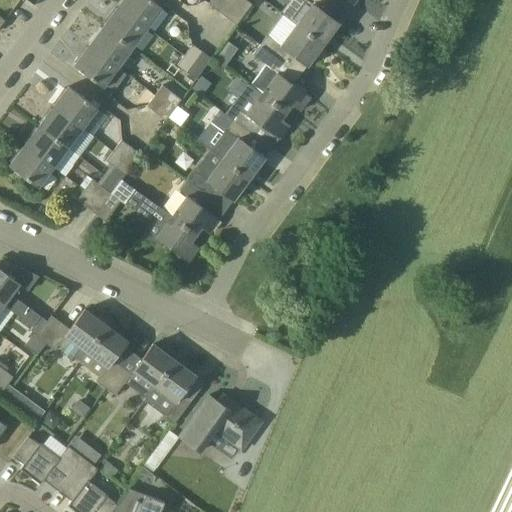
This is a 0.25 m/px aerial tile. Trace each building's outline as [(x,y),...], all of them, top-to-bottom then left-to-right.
[(120,0),(117,5),(148,28),(163,8),(152,0),(120,0)] [(212,0),(209,4),(219,11),(226,0),(212,0)] [(226,0),(219,11),(228,18),(241,0),(226,0)] [(247,0),(241,0),(228,18),(238,25),(253,4),(247,0)] [(344,12),(327,0),(289,0),(280,13),(297,25),(324,45),(340,24),(337,22),(344,12)] [(148,28),(117,5),(104,22),(106,24),(104,26),(133,48),(148,28)] [(324,45),(297,25),(282,46),(268,36),(261,45),(281,61),(288,52),(309,66),(324,45)] [(133,48),(104,26),(102,29),(101,27),(88,45),(119,68),(133,48)] [(222,61),(228,61),(233,52),(232,47),(227,43),(217,57),(222,61)] [(178,65),(187,72),(203,51),(193,44),(178,65)] [(104,87),(119,68),(88,45),(75,62),(77,63),(75,66),(104,87)] [(281,61),(261,45),(253,55),(266,65),(251,85),(287,112),(293,105),(300,111),(311,97),(274,70),(281,61)] [(203,51),(187,72),(197,79),(212,59),(203,51)] [(148,106),(157,113),(173,93),(163,85),(148,106)] [(282,119),(287,112),(251,85),(235,106),(239,109),(232,119),(254,135),(261,125),(280,139),(290,125),(282,119)] [(65,88),(52,105),(83,128),(98,108),(69,87),(67,90),(65,88)] [(173,93),(157,113),(167,120),(182,100),(173,93)] [(69,148),(83,128),(52,105),(39,123),(41,124),(40,126),(69,148)] [(225,128),(226,129),(210,150),(223,160),(250,179),(266,158),(247,144),(254,135),(232,119),(225,128)] [(54,168),(69,148),(40,126),(38,129),(36,127),(23,145),(54,168)] [(116,168),(132,147),(122,140),(107,161),(111,164),(116,168)] [(54,168),(23,145),(10,162),(12,163),(10,166),(39,188),(54,168)] [(141,154),(132,147),(116,168),(111,164),(104,173),(119,184),(122,180),(141,154)] [(250,179),(223,160),(210,150),(195,171),(194,171),(187,181),(208,196),(215,187),(234,201),(250,179)] [(104,173),(97,183),(103,187),(87,208),(97,215),(113,194),(112,194),(119,184),(104,173)] [(97,183),(93,180),(78,200),(87,208),(103,187),(97,183)] [(119,184),(112,194),(113,194),(122,201),(126,204),(128,202),(135,207),(144,195),(122,180),(119,184)] [(208,196),(187,181),(180,190),(188,196),(173,217),(197,235),(202,228),(210,234),(220,220),(201,206),(208,196)] [(107,222),(122,201),(113,194),(97,215),(107,222)] [(197,235),(173,217),(144,195),(135,207),(134,209),(147,218),(149,216),(164,228),(157,238),(189,262),(200,248),(192,242),(197,235)] [(4,259),(0,263),(0,269),(8,275),(16,265),(4,259)] [(13,295),(20,285),(27,291),(38,276),(16,265),(8,275),(0,269),(0,302),(5,306),(34,327),(42,317),(13,295)] [(62,323),(46,344),(55,350),(59,346),(64,349),(62,352),(72,359),(74,357),(80,361),(87,352),(107,325),(86,310),(71,330),(62,323)] [(37,337),(46,344),(62,323),(52,316),(37,337)] [(107,325),(87,352),(80,361),(101,377),(97,382),(107,389),(122,367),(113,361),(128,341),(107,325)] [(35,356),(44,343),(33,335),(24,347),(35,356)] [(154,344),(133,372),(154,387),(175,360),(154,344)] [(175,360),(154,387),(145,401),(175,423),(191,403),(182,396),(197,376),(175,360)] [(0,381),(7,387),(14,378),(0,367),(0,381)] [(116,396),(125,384),(132,374),(122,367),(107,389),(116,396)] [(9,402),(13,405),(22,393),(17,390),(13,388),(11,391),(10,392),(5,399),(9,402)] [(215,430),(241,449),(242,449),(261,422),(222,395),(218,401),(210,395),(180,438),(200,452),(215,430)] [(83,417),(90,408),(78,400),(72,409),(83,417)] [(61,419),(50,410),(42,422),(53,430),(61,419)] [(152,473),(179,438),(169,431),(143,466),(152,473)] [(58,491),(84,457),(68,446),(59,458),(40,444),(39,445),(29,437),(14,456),(24,464),(21,469),(41,485),(47,477),(60,488),(58,490),(58,491)] [(92,447),(84,458),(94,465),(102,455),(92,447)] [(99,469),(84,457),(58,491),(59,491),(61,488),(74,498),(68,506),(76,511),(112,511),(113,511),(118,505),(107,497),(109,496),(90,481),(99,469)] [(112,478),(118,470),(104,459),(98,467),(112,478)] [(130,489),(118,505),(113,511),(173,511),(163,508),(165,502),(130,489)]
